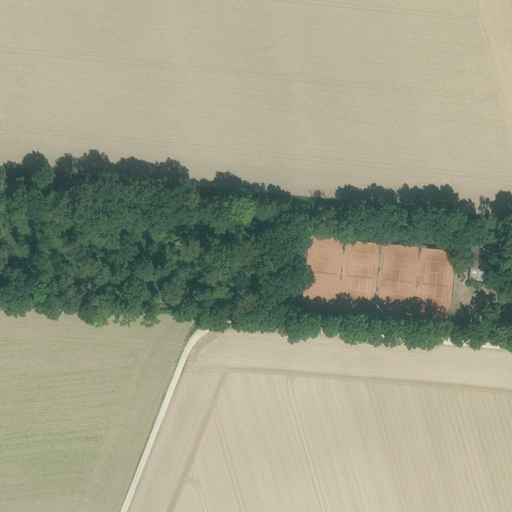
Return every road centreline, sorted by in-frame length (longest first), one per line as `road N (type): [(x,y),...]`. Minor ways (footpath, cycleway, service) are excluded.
road 1 (track): [(511,221),(0,170)]
road 2 (track): [(511,348),(214,321),(196,329),(125,511)]
